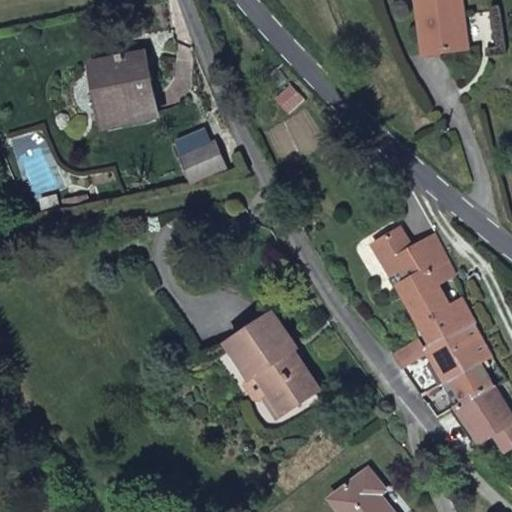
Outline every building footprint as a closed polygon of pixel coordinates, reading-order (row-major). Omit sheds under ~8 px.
[(468,0),(422,0),(432,64),(468,59),(465,28),(473,27),(468,0)] [(468,59),(478,58),(473,27),(465,28),(468,59)] [(83,91),(116,145),(160,116),(128,65),(83,91)] [(173,148),(185,188),(214,180),(208,154),(204,153),(202,141),(173,148)] [(448,254),(438,235),(416,247),(406,227),(379,243),(397,277),(448,254)] [(448,254),(397,277),(430,340),(394,357),(401,364),(466,329),(480,322),(467,297),(453,304),(442,283),(459,275),(448,254)] [(308,362),(277,317),(234,346),(258,383),(266,380),(292,417),(323,396),(303,366),(308,362)] [(466,329),(401,364),(406,371),(436,355),(444,372),(435,378),(441,389),(455,383),(487,366),(466,329)] [(496,382),(487,366),(455,383),(466,400),(497,383),(496,382)] [(266,380),(258,383),(285,422),(292,417),(266,380)] [(511,424),(511,406),(497,383),(466,400),(463,401),(456,405),(482,443),(496,433),(511,424)] [(474,441),(473,449),(482,443),(456,405),(451,408),(474,441)] [(511,424),(496,433),(508,452),(511,449),(511,424)] [(482,443),(473,449),(508,452),(496,433),(482,443)] [(391,511),(388,507),(370,477),(335,503),(342,511),(391,511)]
